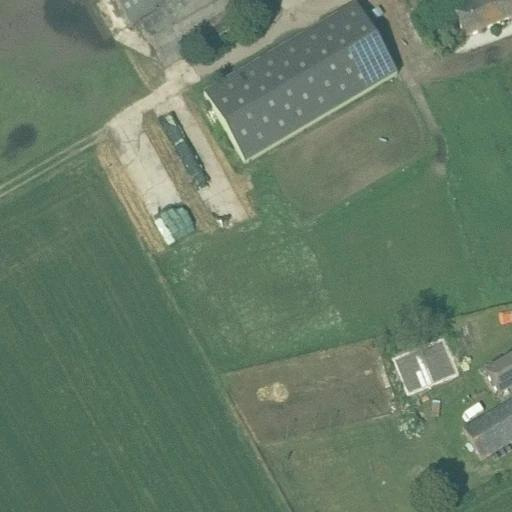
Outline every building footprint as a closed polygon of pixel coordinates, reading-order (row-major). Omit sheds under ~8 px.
[(114,0),(130,28),(139,22),(166,69),(184,58),(279,3),(277,0),(114,0)] [(464,39),(504,23),(511,19),(511,0),(456,0),(461,11),(454,14),(464,39)] [(397,76),(355,5),(203,95),(246,166),(397,76)] [(399,365),(412,392),(450,374),(437,347),(399,365)] [(482,461),(511,443),(511,357),(486,373),(500,397),(511,390),(511,402),(464,430),(482,461)] [(408,495),(418,510),(421,508),(420,507),(426,503),(417,489),(408,495)]
